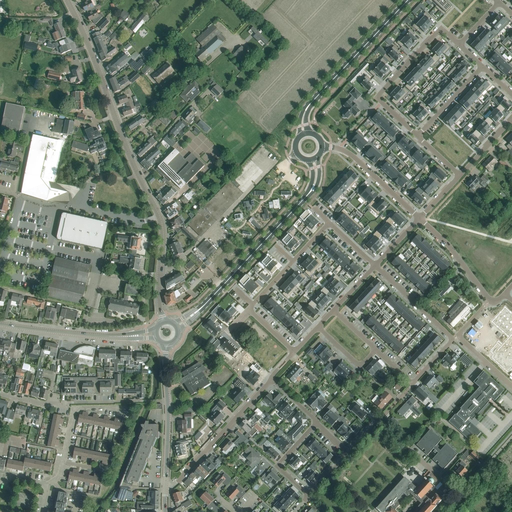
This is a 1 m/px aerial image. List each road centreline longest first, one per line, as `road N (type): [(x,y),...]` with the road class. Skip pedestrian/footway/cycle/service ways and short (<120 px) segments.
road 1 (residential): [(375,349),(412,383),(453,339),(375,265)]
road 2 (residential): [(0,393),(46,404),(167,400)]
road 3 (tertiary): [(311,189),(196,311)]
road 4 (tertiary): [(125,145),(67,0)]
road 5 (residential): [(165,487),(271,379)]
road 6 (tertiary): [(307,106),(407,0)]
road 7 (residential): [(147,220),(39,210),(23,206),(17,191)]
road 8 (residential): [(419,218),(489,300),(504,293)]
road 9 (residential): [(322,146),(349,153),(419,218)]
